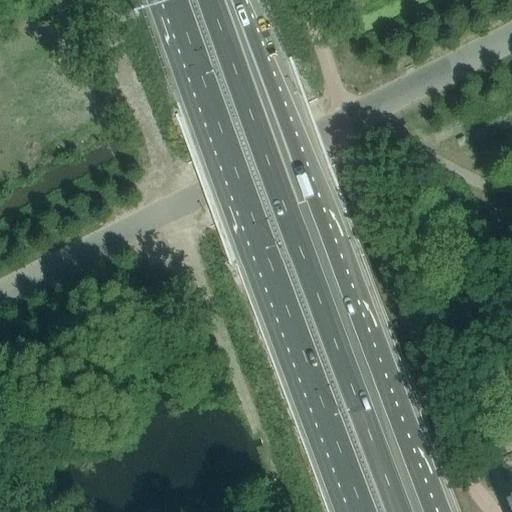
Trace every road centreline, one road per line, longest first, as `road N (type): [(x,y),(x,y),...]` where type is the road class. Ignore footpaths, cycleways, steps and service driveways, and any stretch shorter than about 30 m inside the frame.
road 1 (unclassified): [(0,296),(511,34)]
road 2 (trunk): [(431,511),(237,0)]
road 3 (trunk): [(400,511),(215,0)]
road 4 (trunk): [(174,0),(338,466)]
